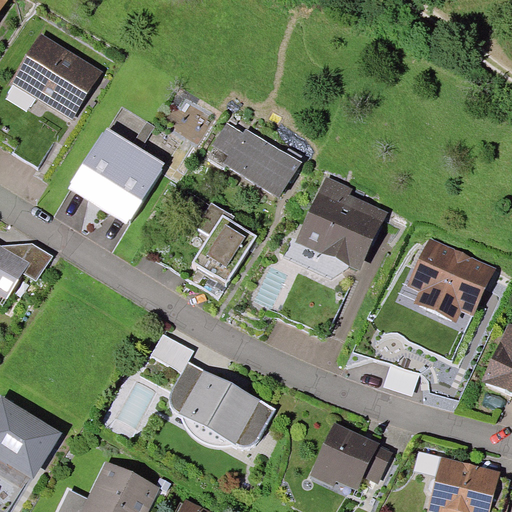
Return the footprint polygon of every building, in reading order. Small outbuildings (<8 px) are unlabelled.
[(103,71),(42,34),(12,82),(73,119),(103,71)] [(243,132),(227,122),(213,145),(228,155),(223,163),(279,197),(301,162),(300,161),(286,152),(246,128),(243,132)] [(165,163),(107,127),(104,133),(102,132),(82,165),(81,165),(71,182),(72,183),(68,189),(126,224),(130,218),(131,219),(141,202),(142,203),(163,168),(162,168),(165,163)] [(289,148),(286,152),(300,161),(303,156),(289,148)] [(360,270),(388,211),(351,194),(353,188),(327,176),(296,241),(360,270)] [(192,262),(228,284),(257,235),(233,220),(235,216),(211,202),(196,227),(209,234),(192,262)] [(496,269),(430,238),(408,286),(419,291),(414,302),(456,322),(462,311),(473,316),(496,269)] [(1,245),(0,244),(0,294),(7,299),(23,272),(36,281),(53,256),(33,243),(1,245)] [(511,322),(510,322),(482,380),(511,394),(511,322)] [(189,362),(195,351),(163,333),(151,355),(182,373),(188,362),(189,362)] [(169,395),(170,400),(170,404),(171,409),(173,411),(179,415),(182,416),(183,419),(185,424),(187,428),(191,432),(195,437),(199,439),(204,443),(206,444),(213,446),(218,447),(221,447),(226,447),(229,447),(233,446),(237,444),(241,445),(245,446),(250,444),(254,443),(258,441),(275,409),(189,362),(188,362),(182,373),(169,395)] [(420,374),(391,364),(384,386),(412,396),(420,374)] [(62,432),(1,395),(0,396),(0,457),(34,478),(62,432)] [(379,443),(335,423),(310,474),(334,486),(337,480),(357,489),(363,477),(370,462),(379,443)] [(390,448),(379,443),(370,462),(363,477),(378,484),(388,461),(392,452),(389,450),(390,448)] [(500,471),(441,457),(428,510),(437,511),(489,511),(499,476),(500,471)] [(147,511),(160,487),(106,460),(88,497),(80,511),(147,511)] [(511,479),(499,476),(489,511),(506,511),(510,500),(506,499),(511,479)] [(80,511),(88,497),(70,489),(58,511),(80,511)] [(211,511),(185,499),(183,504),(178,511),(211,511)]
